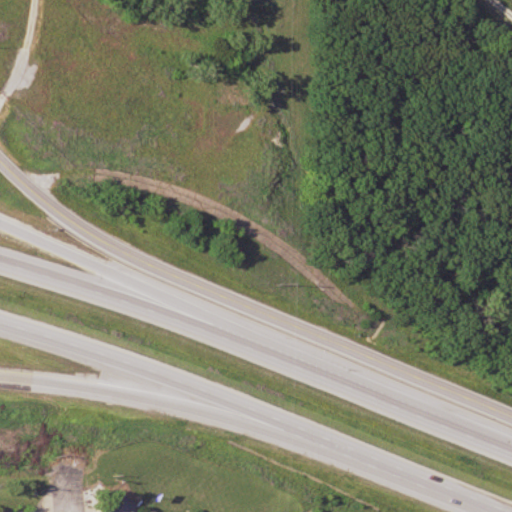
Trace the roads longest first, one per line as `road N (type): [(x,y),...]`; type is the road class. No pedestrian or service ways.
road 1 (residential): [(8,166),(72,223),(511,415)]
road 2 (trunk): [(511,453),(358,388),(0,263)]
road 3 (trunk): [(0,324),(144,371),(501,511)]
road 4 (trunk): [(358,388),(0,221)]
road 5 (trunk): [(0,380),(136,393),(325,441)]
